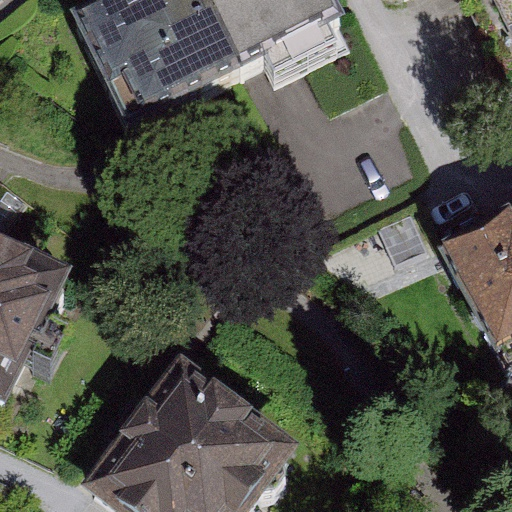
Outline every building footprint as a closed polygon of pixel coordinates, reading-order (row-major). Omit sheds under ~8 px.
[(315,0),(151,0),(69,37),(119,147),(338,48),(315,0)] [(385,0),(394,17),(430,0),(385,0)] [(511,234),(434,274),(490,380),(511,368),(511,234)] [(64,295),(0,265),(0,430),(2,431),(64,295)] [(185,379),(78,511),(79,511),(260,511),(296,469),(185,379)]
